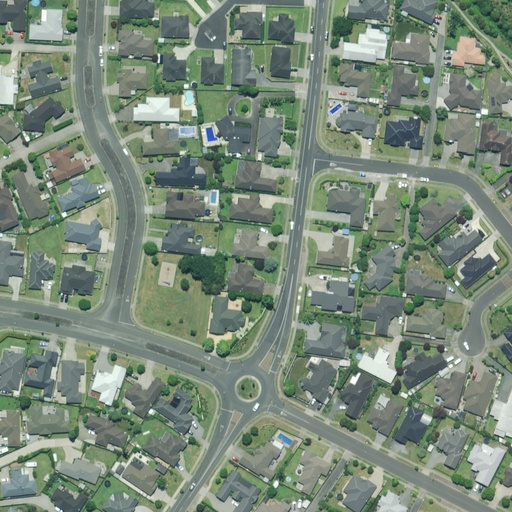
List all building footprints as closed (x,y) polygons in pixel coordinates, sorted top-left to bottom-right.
[(0,22),(7,23),(7,20),(11,20),(10,27),(13,28),(13,30),(25,30),(25,0),(14,0),(14,6),(8,5),(8,1),(0,1),(0,22)] [(120,5),(120,17),(149,18),(149,16),(153,17),(154,2),(143,1),(143,0),(121,0),(121,5),(120,5)] [(384,3),(384,0),(361,0),(361,6),(348,5),(347,18),(365,20),(365,18),(387,20),(388,4),(384,3)] [(437,2),(433,0),(416,0),(417,1),(415,0),(403,0),(400,9),(431,24),(436,13),(433,11),(437,2)] [(29,40),(62,41),(62,29),(61,29),(62,11),(47,10),(46,22),(42,22),(42,26),(30,26),(29,40)] [(262,24),(262,12),(248,12),(248,14),(240,13),(240,18),(235,18),(234,29),(242,29),(242,37),(260,38),(260,24),(262,24)] [(289,15),(279,14),(278,21),(269,21),(268,38),(281,39),(281,41),(294,42),(295,27),(293,27),(294,20),(288,20),(289,15)] [(189,16),(179,16),(179,17),(162,16),(161,37),(188,38),(189,16)] [(380,30),(367,28),(367,35),(360,34),(359,44),(344,42),(343,58),(376,62),(376,58),(385,58),(387,35),(379,34),(380,30)] [(119,31),(118,40),(118,44),(119,44),(118,55),(130,56),(130,54),(135,54),(135,57),(142,57),(142,55),(153,55),(153,40),(143,39),(144,31),(133,30),(133,32),(119,31)] [(430,35),(411,34),(410,43),(393,42),(392,58),(415,60),(415,62),(428,63),(430,51),(428,51),(430,35)] [(475,38),(461,36),(460,42),(458,41),(457,53),(453,52),(452,64),(464,66),(464,62),(485,64),(486,55),(480,54),(481,48),(475,48),(475,38)] [(271,71),(271,76),(289,78),(290,63),(289,63),(290,50),(272,47),(270,70),(271,71)] [(251,73),(252,51),(232,50),(231,85),(256,86),(256,73),(251,73)] [(186,60),(177,60),(177,56),(174,56),(174,54),(163,54),(163,79),(166,79),(166,80),(175,80),(175,79),(186,79),(186,60)] [(201,57),(200,82),(203,82),(203,84),(213,84),(213,82),(223,83),(224,64),(214,64),(215,58),(201,57)] [(40,59),(33,61),(34,67),(28,69),(31,78),(35,77),(37,84),(28,86),(31,97),(61,89),(58,78),(48,80),(46,74),(51,72),(49,62),(41,64),(40,59)] [(354,64),(340,63),(339,75),(341,75),(341,81),(345,82),(345,85),(358,86),(357,96),(369,97),(371,73),(353,72),(354,64)] [(2,66),(0,65),(0,103),(13,104),(14,92),(5,91),(6,85),(13,86),(14,77),(1,76),(2,66)] [(404,67),(394,66),(391,92),(388,92),(387,104),(400,106),(401,94),(409,95),(409,94),(417,95),(418,85),(415,85),(416,75),(404,73),(404,67)] [(310,69),(299,67),(298,77),(309,78),(310,69)] [(147,89),(147,73),(133,73),(133,70),(122,70),(122,73),(117,73),(117,82),(119,82),(119,96),(131,97),(131,95),(136,95),(136,88),(147,89)] [(461,103),(461,105),(470,106),(470,108),(480,109),(481,90),(472,89),(472,91),(469,91),(469,89),(465,89),(466,75),(451,74),(451,77),(450,77),(449,92),(451,92),(451,94),(443,100),(450,109),(459,103),(461,103)] [(500,76),(492,76),(493,78),(487,78),(490,113),(502,112),(501,101),(511,100),(511,86),(506,87),(506,83),(501,83),(500,76)] [(29,114),(25,114),(23,130),(46,132),(48,118),(52,114),(55,117),(65,109),(52,94),(29,114)] [(170,108),(170,98),(147,97),(147,104),(138,104),(138,108),(134,107),(134,120),(179,121),(179,109),(170,108)] [(363,129),(362,135),(374,137),(375,130),(377,130),(378,117),(365,115),(366,111),(349,109),(349,111),(341,111),(341,114),(337,117),(336,121),(339,125),(341,125),(341,129),(349,130),(350,127),(363,129)] [(12,140),(21,132),(7,113),(1,118),(0,118),(0,134),(6,142),(11,138),(12,140)] [(475,115),(458,114),(458,119),(451,118),(451,125),(446,124),(445,141),(454,142),(454,139),(458,140),(457,152),(474,153),(476,128),(474,128),(475,115)] [(234,126),(228,116),(216,122),(225,139),(229,140),(228,151),(241,152),(242,141),(249,141),(250,127),(234,126)] [(280,146),(283,119),(261,117),(258,150),(265,151),(264,155),(276,156),(277,145),(280,146)] [(419,136),(420,118),(412,117),(411,121),(397,120),(397,122),(386,121),(384,142),(405,144),(406,139),(410,140),(410,146),(422,148),(423,136),(419,136)] [(492,130),(493,119),(482,118),(479,150),(487,151),(487,149),(501,151),(500,163),(510,165),(511,148),(511,137),(499,136),(500,131),(492,130)] [(171,141),(170,128),(154,129),(154,142),(143,142),(143,155),(178,153),(178,141),(171,141)] [(58,149),(50,152),(51,156),(49,157),(54,167),(57,165),(58,169),(52,172),(57,182),(86,169),(81,158),(72,162),(70,157),(74,155),(70,146),(59,151),(58,149)] [(192,158),(179,157),(179,162),(177,162),(177,169),(170,169),(170,173),(156,172),(155,182),(207,185),(208,175),(196,174),(196,164),(191,164),(192,158)] [(261,163),(236,161),(234,182),(234,188),(276,191),(277,180),(260,178),(261,163)] [(15,183),(12,184),(15,190),(17,189),(30,219),(39,216),(39,217),(50,212),(46,202),(38,184),(34,186),(33,184),(29,186),(23,171),(12,176),(15,183)] [(72,186),(74,192),(63,196),(64,197),(58,199),(63,211),(77,206),(78,208),(86,205),(84,201),(100,196),(95,185),(90,186),(87,177),(77,181),(78,184),(72,186)] [(0,213),(5,211),(8,218),(0,220),(0,226),(1,230),(20,223),(12,202),(14,201),(8,186),(0,189),(0,213)] [(360,189),(351,188),(350,192),(329,190),(327,210),(351,212),(350,225),(363,226),(366,198),(359,197),(360,189)] [(178,193),(166,192),(165,216),(195,218),(195,215),(204,215),(204,202),(193,201),(193,196),(184,195),(184,200),(177,200),(178,193)] [(397,195),(387,194),(386,201),(374,201),(373,214),(378,214),(378,230),(394,231),(394,219),(401,219),(401,210),(398,210),(399,202),(396,202),(397,195)] [(260,196),(251,195),(250,199),(239,197),(238,204),(231,203),(229,218),(272,223),(273,209),(259,207),(260,196)] [(442,209),(433,198),(419,210),(426,220),(422,223),(425,227),(419,232),(426,240),(457,214),(448,203),(442,209)] [(66,233),(65,240),(87,243),(86,248),(100,250),(102,238),(99,237),(101,222),(80,218),(79,223),(67,221),(65,233),(66,233)] [(182,225),(172,224),(172,229),(168,229),(167,237),(163,236),(161,249),(201,254),(202,245),(187,243),(188,236),(194,236),(195,229),(181,227),(182,225)] [(258,231),(243,229),(242,237),(240,237),(239,244),(233,243),(232,255),(267,259),(268,247),(256,246),(258,231)] [(456,238),(454,236),(450,240),(447,236),(438,243),(444,250),(439,254),(449,266),(482,239),(475,230),(468,236),(464,231),(456,238)] [(349,238),(335,236),(334,247),(332,247),(331,252),(318,251),(317,263),(349,267),(350,258),(347,258),(349,238)] [(11,242),(0,240),(0,283),(8,285),(9,275),(25,276),(27,252),(11,251),(11,242)] [(394,270),(398,270),(400,257),(397,257),(389,245),(372,258),(377,265),(376,273),(364,282),(370,290),(376,285),(379,290),(393,279),(394,270)] [(54,271),(55,264),(48,264),(49,260),(45,259),(45,251),(36,251),(35,254),(30,254),(28,288),(41,288),(41,278),(48,279),(48,277),(52,277),(53,271),(54,271)] [(497,263),(489,253),(482,259),(480,257),(475,261),(472,256),(464,262),(466,265),(460,270),(465,277),(460,281),(466,288),(497,263)] [(234,273),(229,272),(229,277),(227,290),(263,294),(264,281),(252,280),(254,266),(239,264),(238,273),(234,273)] [(79,289),(78,294),(86,295),(86,294),(92,294),(95,272),(85,271),(86,267),(73,265),(72,268),(64,267),(60,292),(72,294),(73,288),(79,289)] [(434,278),(408,275),(406,293),(445,298),(447,284),(433,282),(434,278)] [(348,282),(330,280),(329,293),(312,291),(311,304),(322,305),(322,309),(337,310),(337,305),(343,305),(342,311),(354,312),(355,298),(347,297),(348,282)] [(228,298),(214,296),(212,314),(209,332),(224,334),(225,329),(235,331),(236,328),(240,329),(240,325),(244,325),(245,316),(241,316),(242,311),(227,309),(228,298)] [(387,334),(389,316),(395,317),(395,315),(402,316),(403,307),(405,307),(406,299),(380,296),(379,303),(376,303),(376,307),(363,306),(361,318),(376,320),(375,333),(387,334)] [(408,316),(406,330),(430,333),(430,337),(445,338),(446,325),(443,325),(444,311),(427,309),(426,318),(408,316)] [(343,327),(322,324),(321,338),(321,341),(306,339),(304,352),(344,357),(345,346),(340,345),(343,327)] [(511,325),(503,332),(510,340),(501,347),(511,362),(511,325)] [(390,353),(380,348),(374,359),(364,354),(358,366),(391,383),(397,372),(383,365),(390,353)] [(58,353),(46,350),(45,356),(32,354),(30,365),(39,367),(37,376),(26,374),(24,384),(45,388),(43,396),(51,397),(55,380),(50,379),(52,365),(56,366),(58,353)] [(25,354),(4,351),(3,359),(2,359),(0,368),(0,374),(1,374),(0,383),(0,389),(11,391),(12,388),(19,389),(25,354)] [(441,354),(432,358),(431,356),(428,358),(424,352),(415,357),(416,359),(403,367),(408,376),(403,379),(408,388),(447,365),(441,354)] [(327,388),(337,369),(332,366),(333,365),(322,360),(319,366),(315,364),(312,370),(314,371),(310,378),(302,380),(303,389),(307,389),(314,393),(312,397),(323,403),(330,390),(327,388)] [(85,373),(85,364),(79,364),(79,361),(62,361),(62,382),(58,382),(57,390),(62,390),(61,395),(66,395),(75,441),(81,402),(81,392),(78,392),(78,380),(80,380),(80,373),(85,373)] [(99,401),(112,405),(118,387),(121,388),(127,368),(116,364),(113,375),(98,370),(92,389),(102,392),(99,401)] [(466,374),(455,371),(452,380),(437,376),(435,386),(438,387),(436,394),(446,397),(444,406),(456,409),(466,374)] [(341,391),(342,398),(343,400),(345,399),(345,401),(350,404),(346,412),(357,418),(373,386),(371,385),(374,380),(359,372),(356,377),(354,376),(346,390),(341,391)] [(497,376),(484,372),(480,383),(470,379),(463,398),(467,400),(463,409),(483,416),(497,376)] [(146,390),(143,388),(142,384),(138,382),(134,383),(131,388),(127,389),(125,392),(125,396),(132,401),(131,402),(136,406),(133,411),(143,418),(166,383),(156,376),(146,390)] [(173,427),(184,434),(194,419),(186,414),(196,399),(177,387),(171,395),(181,401),(176,408),(160,398),(154,408),(176,422),(173,427)] [(511,389),(506,404),(495,400),(490,414),(495,416),(494,418),(498,420),(493,433),(504,437),(505,435),(511,437),(511,389)] [(391,399),(385,409),(383,408),(381,411),(374,407),(367,420),(373,423),(371,427),(388,436),(403,405),(391,399)] [(27,421),(28,434),(40,434),(40,435),(52,435),(52,432),(71,432),(70,421),(65,421),(65,409),(57,409),(57,414),(42,415),(42,406),(32,406),(32,421),(27,421)] [(424,412),(411,406),(394,438),(405,444),(408,438),(419,444),(428,425),(420,421),(424,412)] [(7,411),(7,419),(2,419),(2,420),(0,420),(0,433),(2,433),(2,436),(8,436),(8,446),(20,446),(20,411),(7,411)] [(115,423),(90,414),(86,425),(96,428),(94,432),(98,433),(95,443),(106,446),(108,442),(123,447),(128,433),(113,428),(115,423)] [(452,436),(456,429),(450,426),(446,432),(444,431),(436,447),(449,453),(444,463),(455,469),(463,454),(460,452),(468,436),(458,430),(454,436),(452,436)] [(173,468),(181,454),(184,450),(188,443),(187,443),(167,430),(160,441),(151,435),(142,448),(143,449),(157,457),(173,468)] [(280,463),(286,454),(268,442),(265,447),(262,445),(259,449),(258,448),(253,456),(245,452),(239,462),(259,475),(260,473),(270,480),(276,471),(269,467),(274,459),(280,463)] [(474,464),(471,469),(477,471),(478,469),(480,471),(476,480),(488,486),(506,451),(496,446),(491,457),(481,452),(482,448),(475,445),(467,460),(474,464)] [(300,462),(305,465),(302,470),(304,471),(298,481),(305,484),(301,491),(309,495),(321,473),(326,475),(332,465),(315,456),(316,454),(307,449),(300,462)] [(161,474),(161,473),(146,463),(134,455),(130,462),(122,474),(122,475),(151,495),(157,486),(157,485),(155,483),(161,474)] [(95,484),(101,469),(90,464),(91,463),(77,457),(74,464),(63,460),(59,472),(78,479),(79,477),(95,484)] [(125,466),(119,463),(114,472),(119,475),(125,466)] [(505,475),(502,482),(503,486),(507,488),(511,487),(511,494),(509,500),(511,501),(511,469),(508,468),(505,469),(504,473),(505,475)] [(21,469),(11,470),(12,478),(9,478),(10,483),(1,484),(3,497),(36,493),(35,481),(29,481),(29,474),(22,475),(21,469)] [(225,501),(232,491),(234,492),(231,496),(238,500),(240,496),(243,498),(237,507),(236,506),(232,511),(248,511),(258,497),(257,497),(261,490),(253,485),(251,489),(241,484),(237,481),(241,475),(233,469),(216,496),(225,501)] [(359,477),(354,474),(343,491),(348,494),(342,502),(357,511),(358,511),(376,485),(360,475),(359,477)] [(78,494),(74,499),(72,498),(73,496),(66,491),(64,493),(57,488),(51,498),(56,501),(54,504),(65,511),(64,511),(78,511),(89,497),(81,492),(79,495),(78,494)] [(403,496),(391,490),(387,498),(383,495),(378,504),(382,506),(378,511),(406,511),(408,509),(399,504),(403,496)] [(132,511),(137,506),(136,505),(139,500),(131,494),(128,500),(124,498),(123,492),(113,493),(114,501),(109,497),(101,507),(107,511),(132,511)] [(289,511),(292,508),(283,502),(280,506),(272,500),(267,507),(263,503),(256,511),(289,511)]
